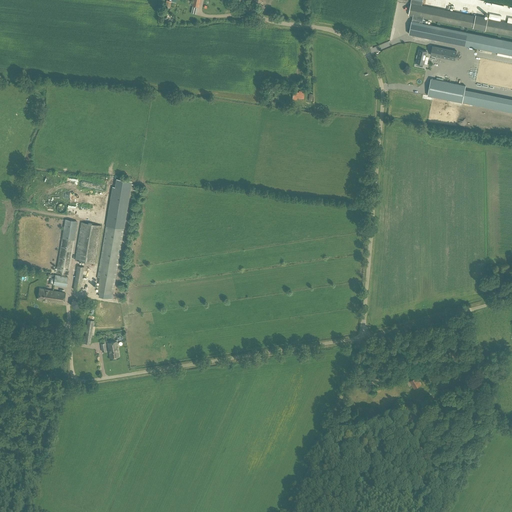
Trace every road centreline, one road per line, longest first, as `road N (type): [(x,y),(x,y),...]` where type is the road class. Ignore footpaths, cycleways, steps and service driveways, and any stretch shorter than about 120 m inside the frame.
road 1 (unclassified): [(237,0),(258,17),(335,31),(374,65),(382,99),(362,337)]
road 2 (unclassified): [(362,337),(83,381),(71,371),(70,328)]
road 3 (track): [(289,511),(362,337)]
road 4 (unclassified): [(362,337),(511,298)]
